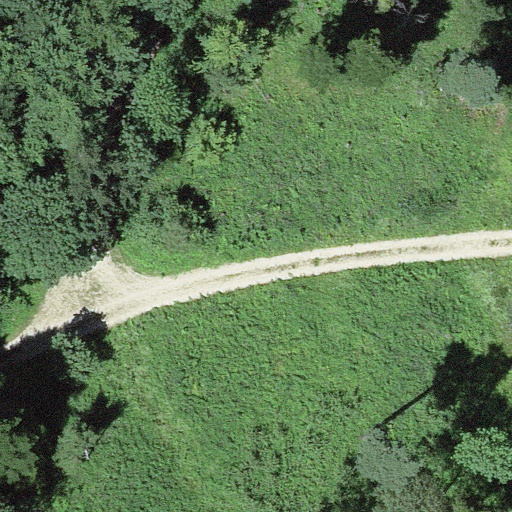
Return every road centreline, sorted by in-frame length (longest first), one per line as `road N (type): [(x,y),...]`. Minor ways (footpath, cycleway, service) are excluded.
road 1 (track): [(511,260),(54,315)]
road 2 (track): [(54,315),(161,0)]
road 3 (track): [(18,511),(54,315)]
road 4 (track): [(54,315),(0,175)]
